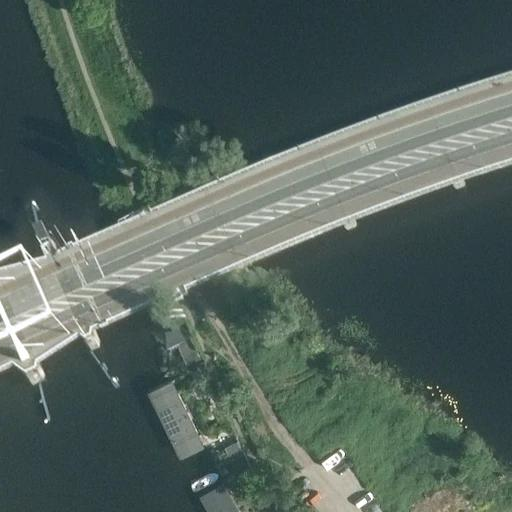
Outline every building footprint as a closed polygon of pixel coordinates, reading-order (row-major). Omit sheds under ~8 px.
[(42,229),(34,233),(40,249),(49,245),(42,229)] [(178,343),(192,338),(187,326),(167,335),(168,348),(178,343)] [(172,380),(150,391),(181,455),(203,445),(172,380)] [(238,440),(226,446),(230,455),(242,449),(238,440)] [(239,511),(223,483),(201,495),(210,511),(239,511)]
